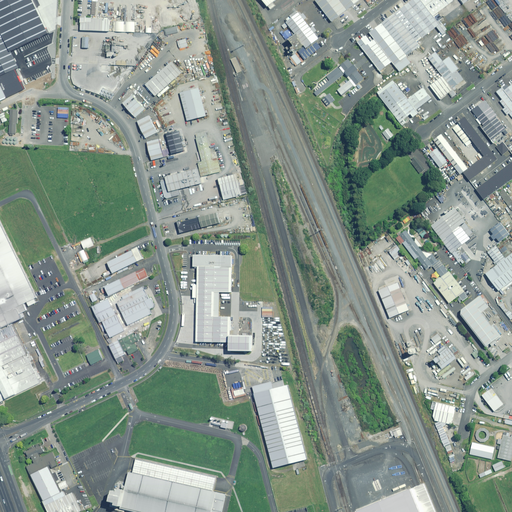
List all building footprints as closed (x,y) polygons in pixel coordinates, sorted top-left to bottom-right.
[(49,35),(32,0),(0,0),(0,102),(25,91),(7,54),(49,35)] [(357,0),(315,0),(314,1),(330,22),(357,0)] [(417,0),(410,0),(398,10),(421,38),(437,26),(431,17),(417,0)] [(451,0),(417,0),(431,17),(452,1),(451,0)] [(398,10),(393,14),(415,43),(421,38),(398,10)] [(317,39),(297,13),(284,22),(305,48),(317,39)] [(393,14),(380,24),(405,57),(418,47),(415,43),(393,14)] [(101,21),(80,20),(79,32),(100,32),(101,21)] [(372,40),(389,63),(397,72),(410,63),(405,57),(380,24),(367,34),(372,40)] [(175,27),(163,30),(164,36),(177,32),(175,27)] [(378,71),(389,63),(372,40),(369,43),(364,36),(356,43),(378,71)] [(184,39),(176,42),(178,49),(186,47),(184,39)] [(304,60),(320,48),(316,42),(304,50),(302,47),(297,51),(304,60)] [(433,53),(425,59),(443,81),(449,90),(462,80),(455,71),(456,70),(447,58),(441,62),(433,53)] [(242,71),(236,57),(231,59),(237,73),(242,71)] [(474,59),(472,57),(469,59),(474,65),(478,61),(475,58),(474,59)] [(363,79),(348,59),(326,76),(329,80),(314,92),(317,96),(344,74),(349,80),(337,90),(342,96),(363,79)] [(179,74),(170,63),(144,86),(153,97),(179,74)] [(449,90),(443,81),(430,91),(438,101),(451,92),(449,90)] [(377,96),(398,124),(414,112),(411,108),(426,97),(420,89),(405,100),(393,84),(377,96)] [(511,88),(509,85),(502,91),(511,103),(511,88)] [(511,103),(502,91),(500,88),(494,93),(500,100),(496,104),(505,116),(507,114),(511,110),(511,103)] [(204,117),(196,89),(178,94),(186,122),(204,117)] [(334,100),(329,94),(322,100),(327,106),(334,100)] [(143,110),(130,97),(121,105),(134,118),(143,110)] [(495,117),(484,102),(470,112),(482,127),(480,128),(490,141),(504,130),(494,118),(495,117)] [(17,135),(18,109),(11,109),(10,134),(17,135)] [(146,117),(136,122),(145,139),(155,134),(146,117)] [(468,138),(457,124),(451,128),(462,143),(468,138)] [(387,128),(381,133),(387,140),(393,136),(387,128)] [(167,134),(172,155),(184,152),(179,131),(167,134)] [(190,139),(199,177),(218,172),(209,134),(190,139)] [(465,168),(440,135),(432,141),(458,174),(465,168)] [(158,139),(145,142),(150,161),(162,158),(158,139)] [(445,162),(435,150),(428,156),(437,168),(445,162)] [(415,156),(410,159),(412,162),(411,163),(419,173),(425,169),(415,156)] [(511,170),(511,166),(508,161),(502,165),(509,173),(511,170)] [(199,185),(195,169),(163,177),(167,193),(199,185)] [(234,174),(216,178),(218,186),(236,182),(234,174)] [(240,197),(236,182),(218,186),(222,201),(240,197)] [(511,204),(502,191),(497,195),(511,214),(511,204)] [(466,220),(456,206),(432,225),(443,238),(461,224),(466,220)] [(216,213),(197,218),(199,229),(219,224),(216,213)] [(197,218),(176,223),(178,234),(199,229),(197,218)] [(507,218),(501,222),(504,227),(510,223),(507,218)] [(0,314),(36,296),(0,222),(0,314)] [(462,224),(443,238),(453,251),(472,236),(462,224)] [(507,236),(498,224),(488,232),(497,244),(507,236)] [(428,258),(406,230),(399,235),(426,270),(433,264),(428,258)] [(402,252),(397,245),(389,251),(394,258),(402,252)] [(461,262),(463,264),(465,262),(466,264),(471,260),(461,246),(452,253),(460,263),(461,262)] [(486,253),(496,266),(504,260),(494,247),(486,253)] [(88,259),(90,258),(85,249),(79,252),(84,263),(89,261),(88,259)] [(140,260),(135,249),(106,263),(111,274),(140,260)] [(511,280),(511,253),(504,260),(496,266),(484,275),(497,292),(511,280)] [(197,265),(229,266),(229,254),(193,254),(193,265),(197,265)] [(433,264),(438,260),(433,254),(428,258),(433,264)] [(440,259),(438,260),(433,264),(432,265),(436,269),(443,264),(440,259)] [(449,271),(443,264),(436,269),(442,277),(449,271)] [(197,265),(196,340),(228,340),(228,350),(248,350),(249,336),(228,336),(228,315),(213,315),(213,291),(229,291),(229,266),(197,265)] [(146,279),(141,269),(103,288),(108,297),(146,279)] [(88,279),(84,271),(79,273),(83,281),(88,279)] [(468,296),(449,271),(442,277),(434,283),(449,303),(459,295),(463,300),(468,296)] [(391,317),(410,309),(399,282),(380,289),(391,317)] [(121,300),(115,303),(126,326),(150,315),(148,310),(153,308),(143,287),(120,298),(121,300)] [(92,293),(87,296),(91,303),(95,301),(92,293)] [(460,314),(485,346),(499,336),(481,313),(488,308),(478,296),(461,309),(460,314)] [(114,316),(106,300),(90,308),(98,323),(114,316)] [(511,318),(511,314),(503,303),(500,306),(511,320),(511,318)] [(23,305),(0,316),(0,400),(2,400),(9,415),(38,401),(35,394),(46,389),(29,354),(26,356),(11,326),(21,321),(19,317),(27,314),(23,305)] [(122,332),(114,316),(100,323),(108,339),(122,332)] [(133,334),(118,341),(124,355),(139,347),(133,334)] [(441,339),(437,334),(431,339),(435,344),(441,339)] [(122,356),(115,342),(108,345),(115,359),(122,356)] [(434,360),(439,367),(453,355),(448,349),(434,360)] [(101,360),(96,350),(84,356),(89,366),(101,360)] [(480,355),(477,350),(472,354),(476,358),(480,355)] [(471,373),(470,372),(467,374),(468,376),(465,378),(467,380),(475,374),(473,372),(471,373)] [(281,379),(250,387),(272,468),(306,459),(286,386),(283,386),(281,379)] [(490,394),(482,400),(488,408),(496,401),(495,400),(497,398),(494,395),(492,396),(490,394)] [(508,409),(502,401),(495,408),(498,411),(501,408),(505,412),(508,409)] [(454,408),(433,404),(431,417),(433,421),(451,424),(454,408)] [(402,434),(399,427),(393,430),(396,437),(402,434)] [(485,428),(480,428),(477,431),(476,435),(477,439),(480,442),(485,442),(489,440),(490,435),(488,431),(485,428)] [(511,461),(511,435),(503,434),(498,458),(511,461)] [(492,459),(494,447),(472,442),(469,454),(492,459)] [(39,458),(37,454),(42,452),(39,446),(34,449),(33,447),(23,451),(26,459),(29,457),(32,463),(24,467),(40,501),(59,492),(46,464),(48,463),(50,469),(56,466),(53,460),(50,453),(39,458)] [(504,468),(501,461),(492,465),(495,472),(504,468)] [(492,473),(490,469),(479,474),(480,478),(492,473)] [(207,511),(213,491),(127,472),(122,494),(116,493),(115,496),(110,495),(107,509),(118,511),(118,508),(134,511),(207,511)] [(434,511),(423,484),(421,485),(417,487),(353,511),(434,511)] [(78,511),(69,492),(41,504),(44,511),(78,511)]
